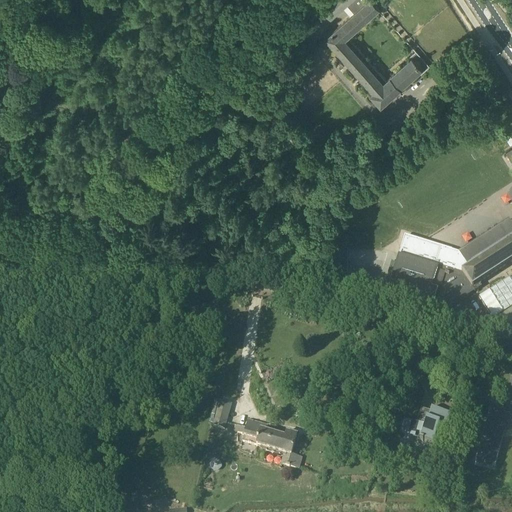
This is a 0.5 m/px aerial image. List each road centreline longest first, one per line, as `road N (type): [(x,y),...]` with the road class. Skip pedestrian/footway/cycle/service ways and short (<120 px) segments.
road 1 (track): [(0,211),(258,286)]
road 2 (unclassified): [(511,356),(258,286)]
